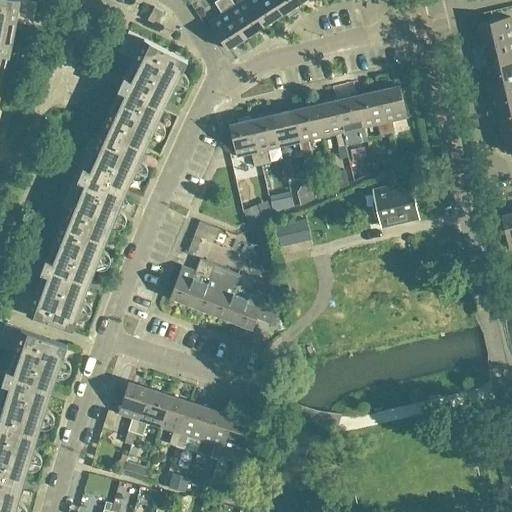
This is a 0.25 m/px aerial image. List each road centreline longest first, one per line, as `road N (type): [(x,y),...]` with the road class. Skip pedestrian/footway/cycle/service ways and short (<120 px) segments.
road 1 (residential): [(105,334),(208,92),(221,84)]
road 2 (residential): [(221,84),(261,61),(458,10)]
road 3 (residential): [(47,511),(105,334)]
road 4 (residential): [(458,10),(488,149),(511,166)]
road 5 (residential): [(105,334),(255,387)]
